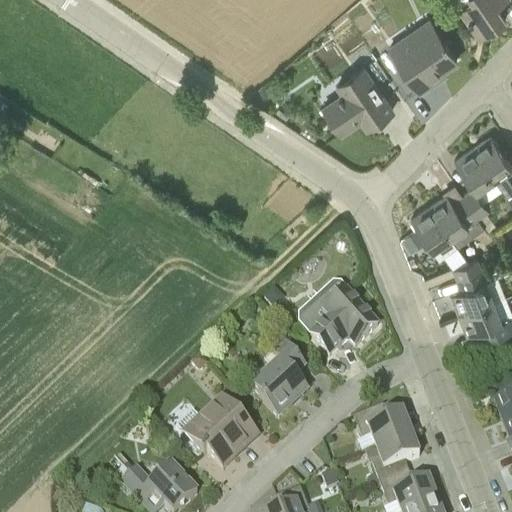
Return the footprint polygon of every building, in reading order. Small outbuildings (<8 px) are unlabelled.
[(505,0),(470,0),(459,8),(480,37),(506,18),(497,6),(505,0)] [(389,48),(400,64),(419,92),(432,83),(429,79),(457,60),(446,44),(448,43),(445,38),(443,40),(430,20),(389,48)] [(393,110),(364,67),(363,66),(335,85),(341,94),(323,106),(341,133),(361,119),(367,128),(393,110)] [(268,91),(263,86),(253,96),(263,105),(269,100),(268,91)] [(278,108),(274,114),(284,122),(288,116),(278,108)] [(511,186),(503,172),(511,165),(491,135),(472,148),(494,179),(511,204),(511,186)] [(480,217),(489,210),(476,191),(494,179),(472,148),(454,160),(473,187),(463,195),(480,217)] [(429,206),(457,247),(486,226),(480,217),(463,195),(453,202),(447,194),(429,206)] [(468,261),(457,247),(429,206),(411,219),(439,260),(445,255),(454,267),(468,261)] [(482,270),(457,280),(461,290),(451,294),(459,315),(494,301),(486,280),(511,270),(511,258),(511,257),(482,270)] [(457,280),(482,270),(477,258),(468,261),(454,267),(452,268),(457,280)] [(273,288),(262,299),(272,310),(284,300),(273,288)] [(310,337),(329,357),(348,340),(354,348),(377,327),(346,293),(323,314),(329,320),(310,337)] [(511,318),(511,316),(511,311),(506,296),(494,301),(459,315),(467,335),(478,331),(482,343),(511,330),(511,318)] [(295,377),(304,369),(305,367),(283,344),(271,355),(272,356),(263,365),(270,373),(251,390),(262,401),(261,402),(277,419),(308,391),(295,377)] [(199,357),(190,365),(198,374),(207,366),(199,357)] [(231,386),(238,381),(232,374),(226,379),(231,386)] [(501,421),(511,416),(511,393),(493,400),(501,421)] [(207,454),(223,471),(236,458),(234,456),(256,436),(222,400),(183,436),(203,457),(207,454)] [(375,450),(410,436),(401,413),(381,421),(377,410),(353,419),(362,441),(370,438),(375,450)] [(511,416),(501,421),(509,442),(511,440),(511,416)] [(379,486),(403,477),(399,466),(419,458),(410,436),(375,450),(380,464),(372,467),(379,486)] [(155,499),(167,511),(178,511),(197,495),(171,467),(150,486),(135,470),(121,484),(144,509),(155,499)] [(338,487),(333,473),(321,478),(326,492),(338,487)] [(399,511),(413,511),(436,503),(428,480),(408,488),(403,477),(379,486),(388,508),(396,505),(399,511)] [(308,511),(300,490),(276,499),(280,511),(276,511),(308,511)] [(439,511),(436,503),(413,511),(439,511)]
